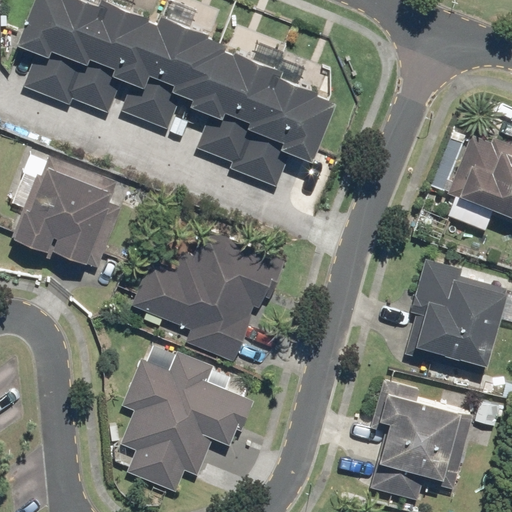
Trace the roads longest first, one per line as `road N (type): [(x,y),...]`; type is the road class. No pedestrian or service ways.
road 1 (residential): [(356,242),(0,96)]
road 2 (residential): [(356,242),(304,452),(263,511)]
road 3 (residential): [(440,28),(356,242)]
road 4 (residential): [(0,312),(35,318),(46,333),(57,428)]
